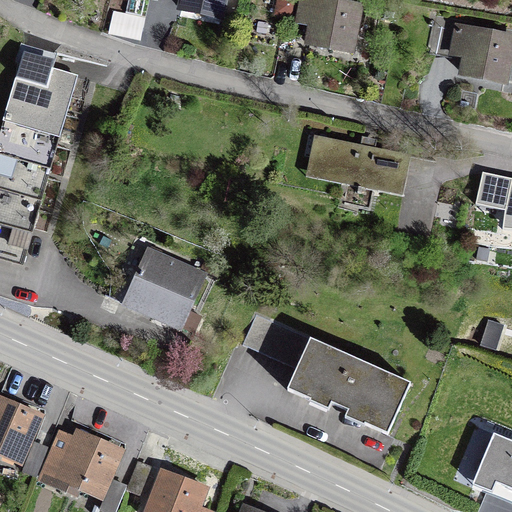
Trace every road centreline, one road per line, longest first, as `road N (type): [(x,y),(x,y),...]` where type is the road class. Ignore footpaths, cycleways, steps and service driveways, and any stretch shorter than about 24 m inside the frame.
road 1 (residential): [(0,11),(89,46),(511,151)]
road 2 (secondary): [(0,335),(383,511)]
